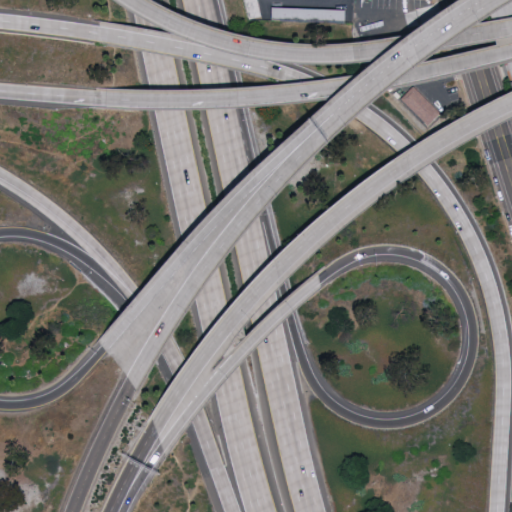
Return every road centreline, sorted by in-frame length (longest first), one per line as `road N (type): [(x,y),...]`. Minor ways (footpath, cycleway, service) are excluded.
road 1 (motorway): [(320,281),(382,251),(420,258),(451,280),(472,327),(470,360),(456,389),(406,423),(381,426),(343,414),(308,376),(275,260),(239,182)]
road 2 (motorway): [(104,350),(57,395),(0,405),(3,233),(48,240),(121,291),(182,375)]
road 3 (motorway): [(496,511),(501,349),(473,246),(401,145),(334,96),(285,75)]
road 4 (motorway): [(138,0),(261,511)]
road 5 (motorway): [(304,511),(198,0)]
road 6 (motorway): [(155,429),(203,357),(303,247),(406,165),(511,103)]
road 7 (motorway): [(387,74),(225,246),(132,385)]
road 8 (motorway): [(387,74),(258,183),(104,350)]
road 9 (motorway): [(132,0),(204,35),(289,54),(354,54),(511,27)]
road 10 (motorway): [(0,173),(62,216),(112,265),(182,375)]
road 11 (motorway): [(162,448),(231,364),(320,281)]
road 12 (motorway): [(285,75),(101,35)]
road 13 (motorway): [(333,90),(511,51)]
road 14 (primary): [(511,165),(461,0)]
road 15 (motorway): [(182,375),(233,511)]
road 16 (motorway): [(132,385),(72,511)]
road 17 (motorway): [(489,0),(387,74)]
